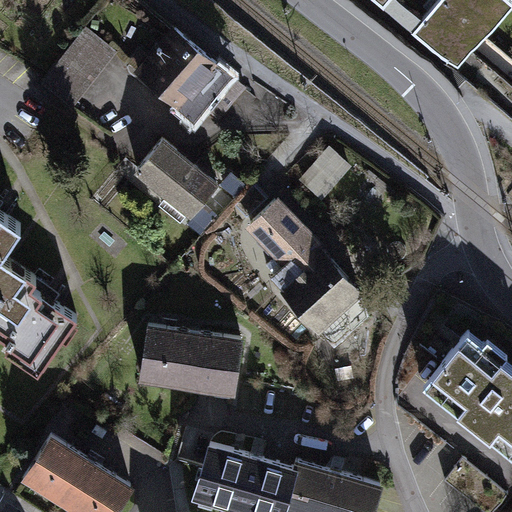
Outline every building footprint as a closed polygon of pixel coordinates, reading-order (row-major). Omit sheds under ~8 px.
[(423,12),(409,0),(384,0),(412,24),(423,12)] [(511,2),(511,0),(433,0),(423,12),(412,24),(460,64),(511,2)] [(186,19),(145,66),(193,107),(233,60),(186,19)] [(84,112),(127,50),(88,23),(45,85),(84,112)] [(227,185),(171,140),(145,171),(201,217),(227,185)] [(340,150),(308,180),(327,200),(359,169),(340,150)] [(288,195),(257,226),(304,274),(287,290),(330,334),(378,287),(288,195)] [(0,323),(15,334),(2,355),(38,378),(79,314),(40,288),(52,270),(15,247),(31,222),(0,202),(0,323)] [(241,336),(149,322),(141,372),(234,386),(241,336)] [(511,363),(467,328),(423,384),(511,453),(511,363)] [(112,511),(131,482),(50,432),(24,475),(83,511),(112,511)] [(295,466),(211,442),(197,491),(272,511),(281,511),(283,506),(295,466)] [(490,511),(508,490),(462,454),(444,477),(487,511),(490,511)] [(371,511),(380,481),(297,457),(295,466),(283,506),(305,511),(371,511)]
